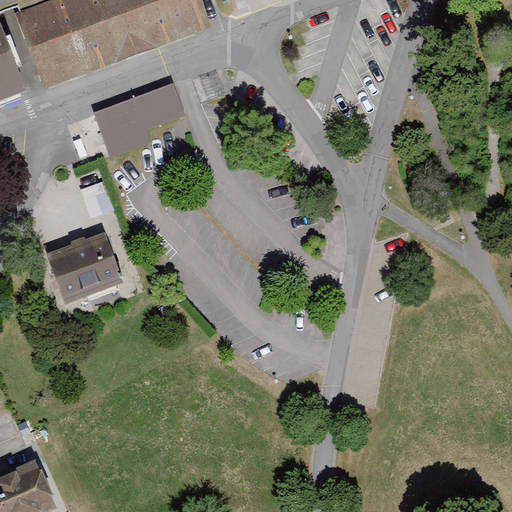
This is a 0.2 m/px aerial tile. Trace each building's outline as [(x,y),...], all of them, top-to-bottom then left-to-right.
[(205,0),(59,0),(22,14),(49,86),(214,25),(205,0)] [(0,29),(0,108),(25,100),(0,29)] [(169,95),(91,123),(107,166),(149,151),(144,137),(180,124),(169,95)] [(93,217),(115,208),(104,180),(81,189),(93,217)] [(102,241),(44,262),(62,311),(120,290),(102,241)] [(0,511),(48,511),(35,478),(16,485),(14,481),(0,486),(0,511)]
